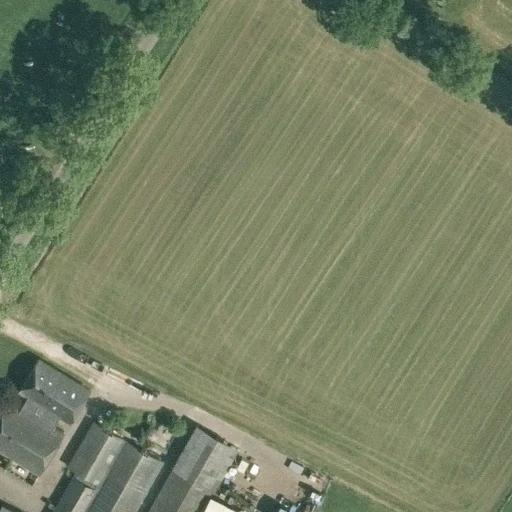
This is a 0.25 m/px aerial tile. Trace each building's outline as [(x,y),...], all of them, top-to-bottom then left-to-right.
[(29,394),(22,406),(53,425),(60,413),(71,419),(89,388),(39,358),(20,389),(29,394)] [(0,412),(0,449),(39,473),(64,431),(53,425),(22,406),(9,398),(0,412)] [(147,511),(199,511),(213,488),(237,445),(199,424),(174,466),(147,511)] [(135,511),(138,507),(132,503),(133,502),(140,505),(155,479),(148,475),(154,464),(93,429),(72,467),(78,471),(74,478),(53,511),(135,511)] [(304,511),(311,499),(282,484),(267,511),(304,511)] [(0,511),(28,511),(3,499),(0,504),(0,511)]
